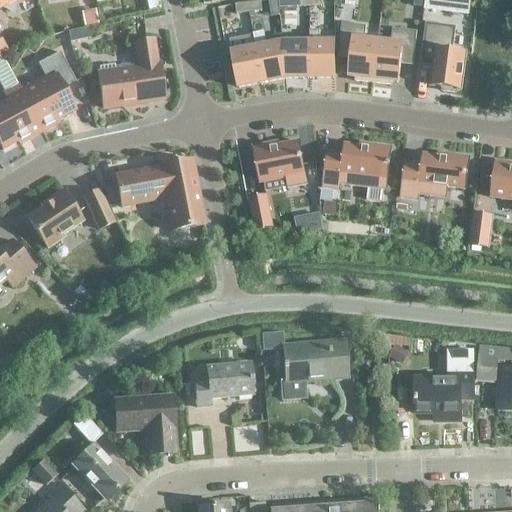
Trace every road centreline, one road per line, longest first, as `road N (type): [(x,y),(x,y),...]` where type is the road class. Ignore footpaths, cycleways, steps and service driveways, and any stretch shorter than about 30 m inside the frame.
road 1 (residential): [(199,125),(310,108),(511,131)]
road 2 (residential): [(0,457),(99,360),(168,322),(233,305)]
road 3 (residential): [(511,324),(321,304),(233,305)]
road 4 (residential): [(143,511),(178,483),(395,469)]
road 5 (residential): [(0,193),(72,152),(199,125)]
road 6 (residential): [(233,305),(199,125)]
road 7 (residential): [(176,0),(199,125)]
